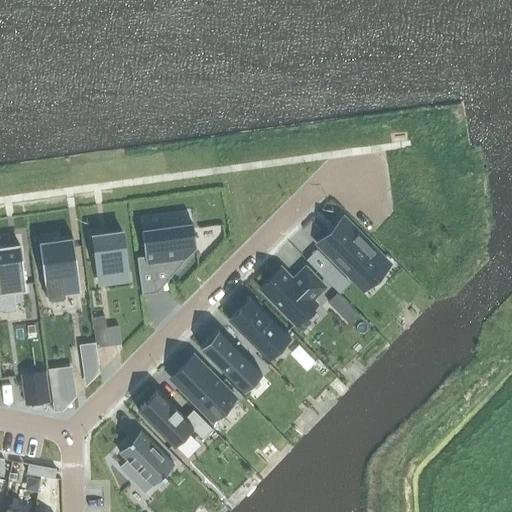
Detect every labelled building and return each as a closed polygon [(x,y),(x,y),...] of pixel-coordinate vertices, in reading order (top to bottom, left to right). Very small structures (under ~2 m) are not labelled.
[(363,290),(389,264),(342,217),(325,235),(328,237),(319,246),(363,290)] [(154,271),(178,267),(196,247),(192,221),(141,229),(144,255),(137,257),(141,294),(157,292),(154,271)] [(120,230),(91,234),(94,260),(96,259),(99,276),(124,273),(121,256),(124,256),(120,230)] [(71,238),(39,242),(47,299),(64,296),(63,293),(78,291),(71,238)] [(20,245),(0,247),(0,292),(25,289),(25,283),(20,248),(20,245)] [(318,272),(332,286),(341,278),(327,264),(318,272)] [(296,325),(317,304),(312,299),(325,287),(305,267),(292,279),(280,266),(258,288),(296,325)] [(337,294),(328,302),(337,311),(346,303),(337,294)] [(289,336),(251,298),(228,320),(267,358),(268,358),(265,354),(285,334),(288,337),(289,336)] [(104,316),(92,318),(94,331),(106,329),(104,316)] [(200,348),(243,391),(260,374),(217,330),(200,348)] [(95,345),(81,347),(85,371),(99,369),(95,345)] [(236,403),(190,357),(166,381),(211,427),(236,403)] [(72,366),(47,369),(48,376),(70,373),(72,385),(74,385),(72,366)] [(48,384),(23,387),(25,405),(51,402),(48,384)] [(212,429),(193,410),(184,418),(157,391),(137,410),(172,445),(191,426),(203,439),(212,429)] [(173,465),(140,431),(118,452),(126,459),(119,466),(145,493),(162,476),(163,478),(165,475),(164,474),(173,465)] [(28,463),(26,473),(40,476),(42,466),(28,463)] [(42,466),(40,476),(54,478),(56,468),(42,466)]
